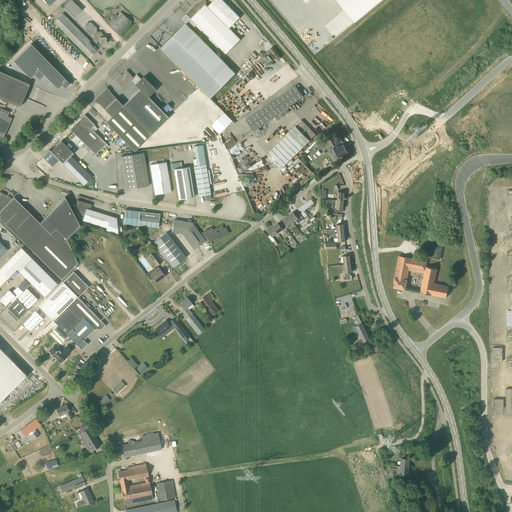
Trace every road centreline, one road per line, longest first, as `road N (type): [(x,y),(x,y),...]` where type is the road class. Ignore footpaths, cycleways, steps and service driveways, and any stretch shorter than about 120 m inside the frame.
road 1 (unclassified): [(71,397),(100,348),(259,224)]
road 2 (unclassified): [(16,153),(32,176),(102,197),(223,216)]
road 3 (secondary): [(466,511),(449,414),(387,308)]
road 4 (unclassified): [(16,153),(175,0)]
road 5 (track): [(173,476),(378,447)]
road 6 (secondary): [(364,151),(347,116),(249,0)]
road 7 (residential): [(341,166),(370,306),(387,308)]
road 8 (secondary): [(387,308),(365,155)]
road 9 (unclassified): [(111,511),(108,461),(71,397)]
